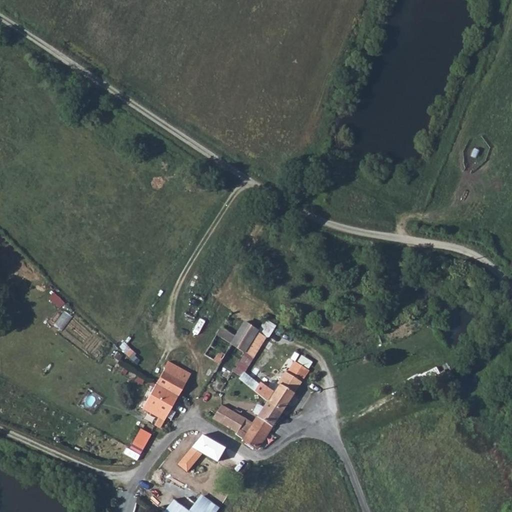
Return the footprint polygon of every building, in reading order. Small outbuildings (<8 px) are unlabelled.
[(255,350),(263,337),(257,333),(243,324),(233,339),(220,329),(202,357),(216,368),(229,377),(245,355),(251,360),(257,351),(255,350)] [(265,402),(279,412),(305,372),(311,376),(315,370),(306,364),(309,359),(303,355),(297,365),(293,362),(282,378),(279,378),(274,386),(276,386),(271,394),(259,385),(253,394),(265,402)] [(166,362),(161,371),(184,385),(189,376),(166,362)] [(161,371),(154,384),(154,385),(177,398),(184,385),(161,371)] [(154,385),(154,384),(141,408),(163,421),(177,398),(154,385)] [(269,427),(279,412),(265,402),(255,417),(269,427)] [(207,415),(233,433),(236,429),(243,434),(249,425),(235,415),(236,413),(233,411),(231,413),(218,405),(216,408),(213,406),(207,415)] [(163,421),(141,408),(125,435),(148,448),(163,421)] [(254,449),(269,427),(255,417),(249,425),(243,434),(240,440),(254,449)] [(233,433),(231,435),(240,440),(243,434),(236,429),(233,433)] [(223,449),(203,437),(199,443),(193,440),(189,446),(208,458),(206,462),(213,466),(223,449)] [(171,511),(169,497),(161,499),(164,511),(171,511)]
